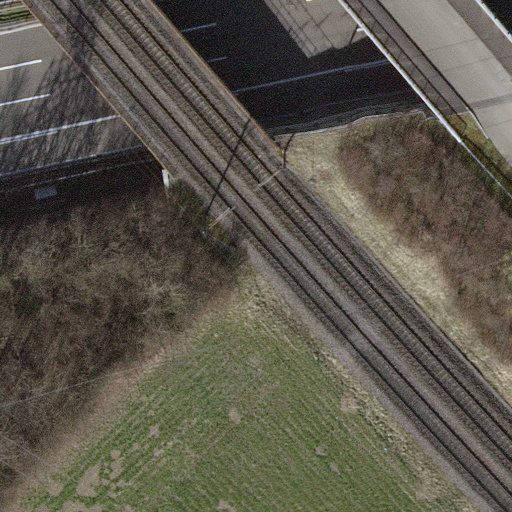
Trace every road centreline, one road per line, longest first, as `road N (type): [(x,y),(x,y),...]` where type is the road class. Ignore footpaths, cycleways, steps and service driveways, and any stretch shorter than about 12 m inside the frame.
road 1 (motorway): [(0,87),(410,0)]
road 2 (residential): [(413,0),(499,100)]
